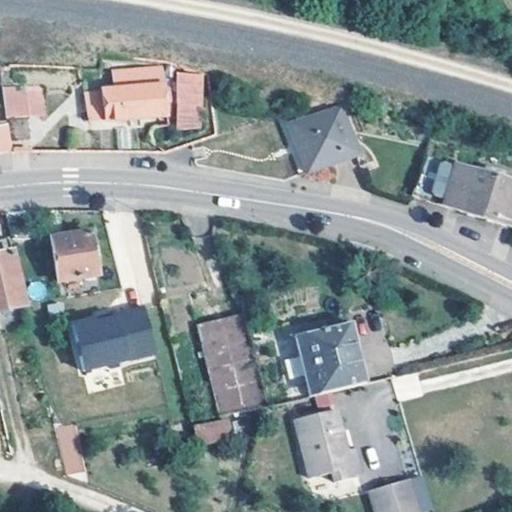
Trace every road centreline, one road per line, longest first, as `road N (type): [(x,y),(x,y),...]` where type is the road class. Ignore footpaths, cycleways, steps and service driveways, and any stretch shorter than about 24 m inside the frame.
road 1 (secondary): [(0,187),(115,182),(295,206)]
road 2 (secondary): [(295,206),(411,244),(511,295)]
road 3 (secondary): [(511,274),(391,219),(295,206)]
